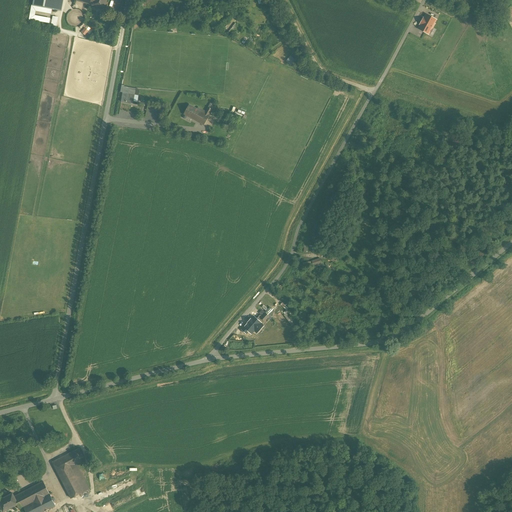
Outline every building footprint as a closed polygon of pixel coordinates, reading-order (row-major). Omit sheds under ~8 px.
[(62,0),(34,0),(33,6),(61,11),(62,0)] [(72,0),(89,6),(89,7),(101,11),(104,0),(72,0)] [(421,25),(419,29),(428,34),(429,31),(430,31),(434,24),(433,23),(435,20),(426,15),(424,19),(423,18),(420,25),(421,25)] [(224,28),(227,30),(234,22),(235,21),(232,18),(224,28)] [(234,22),(227,30),(230,33),(236,24),(234,22)] [(87,35),(92,29),(90,27),(89,29),(87,27),(83,32),(87,35)] [(295,60),(290,56),(285,61),(290,66),(295,60)] [(124,87),(123,89),(129,90),(135,91),(134,95),(133,101),(133,104),(137,105),(140,90),(124,87)] [(129,90),(123,89),(123,92),(121,102),(131,104),(131,101),(132,95),(132,94),(128,94),(129,90)] [(197,109),(189,105),(184,114),(204,125),(210,114),(212,110),(208,107),(205,111),(198,107),(197,109)] [(235,109),(233,115),(243,120),(246,113),(235,109)] [(302,268),(321,265),(320,259),(301,262),(302,268)] [(271,302),(275,298),(269,292),(265,297),(271,302)] [(288,309),(282,303),(276,309),(282,315),(288,309)] [(270,315),(264,308),(259,313),(266,319),(270,315)] [(267,329),(254,319),(246,328),(253,333),(256,329),(263,335),(267,329)] [(79,448),(52,462),(71,498),(84,492),(69,464),(75,461),(83,457),(79,448)] [(75,461),(69,464),(84,492),(89,489),(75,461)] [(43,481),(14,496),(17,504),(20,509),(23,507),(50,494),(43,481)] [(0,505),(3,511),(17,504),(14,496),(12,493),(8,495),(8,494),(1,498),(1,499),(0,499),(0,505)] [(50,494),(23,507),(24,509),(26,511),(43,511),(56,506),(50,494)]
